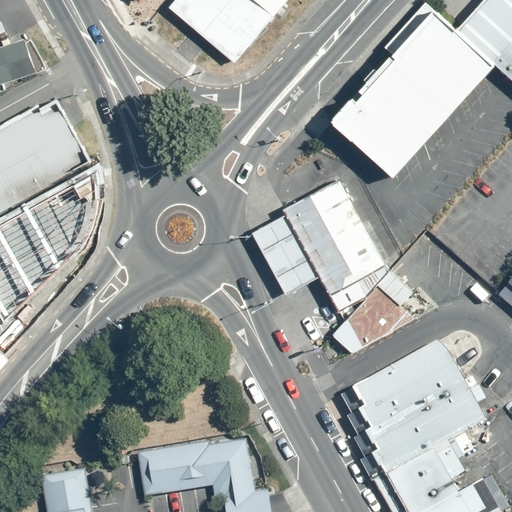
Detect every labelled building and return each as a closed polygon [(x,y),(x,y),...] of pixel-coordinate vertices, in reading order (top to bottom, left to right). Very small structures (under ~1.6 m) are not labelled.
[(177,0),(172,7),(236,62),(288,0),(177,0)] [(511,0),(486,0),(459,30),(497,66),(511,79),(511,0)] [(395,56),(437,9),(428,3),(386,48),(395,56)] [(497,66),(459,30),(437,9),(395,56),(335,123),(396,178),(497,66)] [(0,86),(40,73),(31,39),(0,49),(0,86)] [(58,100),(0,129),(0,214),(92,161),(58,100)] [(391,272),(341,181),(255,234),(288,296),(321,278),(340,313),(368,298),(390,273),(391,272)] [(54,194),(0,239),(0,316),(52,269),(58,275),(97,239),(54,194)] [(414,292),(391,272),(390,273),(368,298),(334,336),(354,354),(417,318),(403,306),(414,292)] [(511,283),(500,297),(511,307),(511,283)] [(372,456),(383,477),(450,442),(488,421),(478,405),(439,342),(356,388),(367,408),(361,411),(372,430),(367,433),(378,453),(372,456)] [(375,481),(383,477),(372,456),(378,453),(367,433),(372,430),(361,411),(367,408),(356,388),(342,396),(353,414),(348,417),(360,437),(355,439),(366,459),(362,461),(374,482),(375,481)] [(271,511),(268,493),(256,495),(248,441),(211,447),(210,443),(139,454),(140,461),(146,499),(214,489),(216,499),(225,498),(227,511),(94,511),(88,469),(42,477),(47,511),(271,511)] [(383,477),(404,511),(494,511),(500,509),(484,479),(459,492),(453,479),(466,472),(459,458),(450,442),(383,477)] [(404,511),(383,477),(375,481),(392,511),(404,511)]
